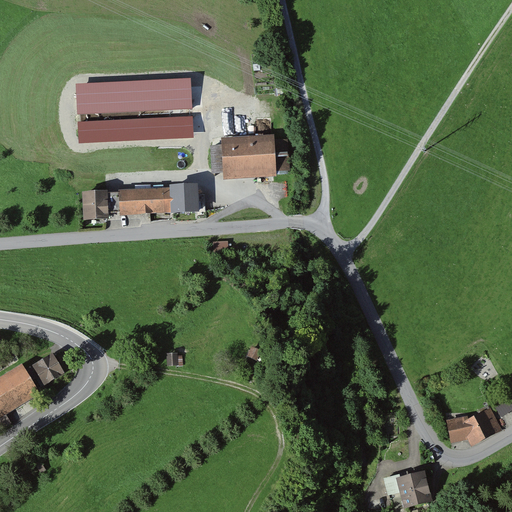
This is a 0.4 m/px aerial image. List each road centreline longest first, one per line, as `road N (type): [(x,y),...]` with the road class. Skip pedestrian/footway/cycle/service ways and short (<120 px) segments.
road 1 (track): [(203,180),(200,150),(189,142),(81,146),(64,114),(78,80),(188,74),(205,89),(202,139)]
road 2 (unclassified): [(322,231),(437,447),(464,458),(511,435)]
road 3 (unclassified): [(322,231),(290,221),(0,244)]
road 4 (track): [(340,255),(376,221),(511,8)]
road 5 (track): [(92,362),(207,378),(259,395),(282,440),(247,511)]
road 6 (track): [(282,0),(323,172),(322,231)]
road 7 (secondary): [(0,319),(63,336),(93,367),(81,390),(0,447)]
